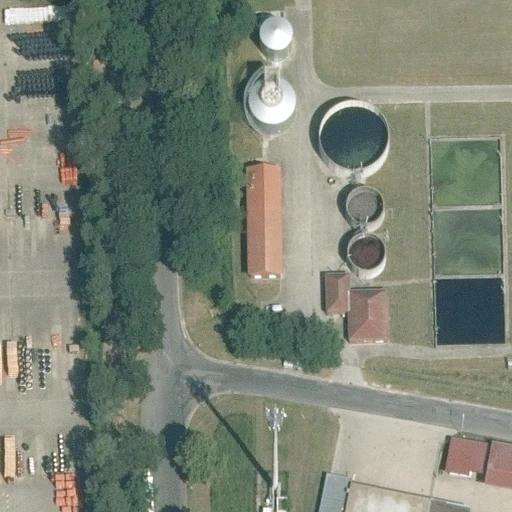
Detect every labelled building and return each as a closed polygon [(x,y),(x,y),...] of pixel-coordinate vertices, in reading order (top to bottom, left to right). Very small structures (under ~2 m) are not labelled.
[(277,175),(247,176),(249,284),(278,284),(277,175)] [(324,321),(346,320),(345,300),(347,300),(346,282),(322,283),(324,321)] [(347,300),(345,300),(346,320),(347,349),(385,348),(384,299),(347,300)] [(511,456),(450,445),(443,483),(464,487),(465,482),(484,486),(481,498),(511,503),(511,456)] [(350,486),(326,481),(319,511),(438,511),(349,493),(350,486)]
